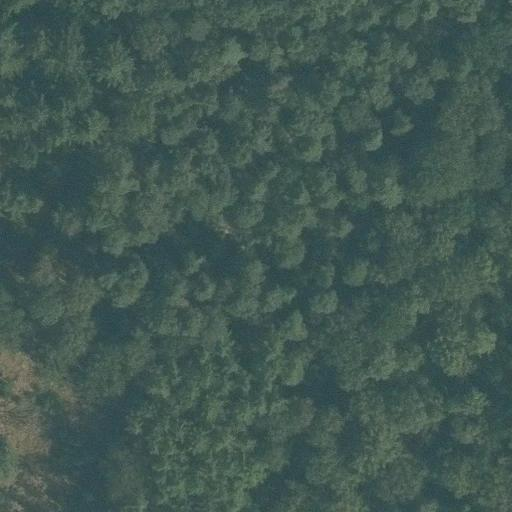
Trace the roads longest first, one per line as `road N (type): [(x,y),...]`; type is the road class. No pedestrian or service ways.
road 1 (track): [(507,0),(267,511)]
road 2 (track): [(0,277),(129,302),(145,315),(148,337),(67,511)]
road 3 (track): [(149,0),(17,281)]
road 4 (track): [(129,302),(346,342)]
